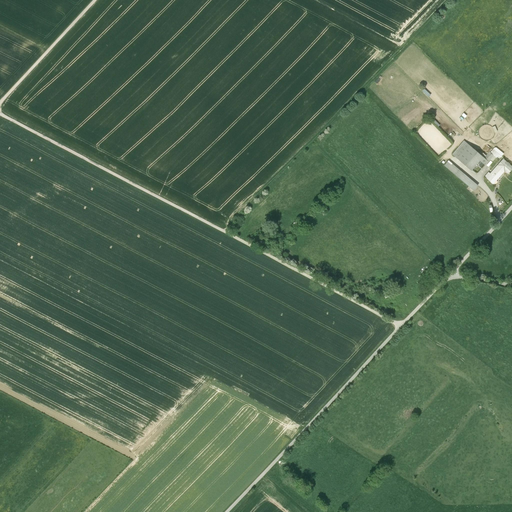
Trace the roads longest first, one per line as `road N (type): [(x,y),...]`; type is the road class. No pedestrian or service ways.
road 1 (track): [(400,325),(0,113)]
road 2 (unclassified): [(450,273),(226,511)]
road 3 (track): [(223,230),(449,0)]
road 4 (track): [(94,0),(0,103)]
